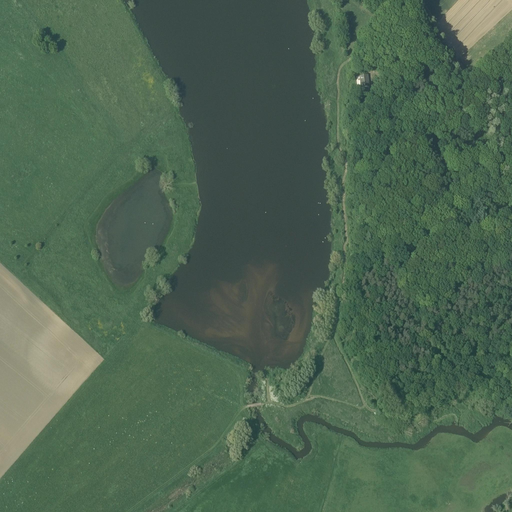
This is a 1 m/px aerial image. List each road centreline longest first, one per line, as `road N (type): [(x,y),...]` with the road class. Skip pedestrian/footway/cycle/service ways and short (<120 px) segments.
road 1 (track): [(506,176),(364,261),(339,290),(338,327)]
road 2 (track): [(407,0),(506,176)]
road 3 (track): [(273,403),(246,407),(216,445),(119,511)]
